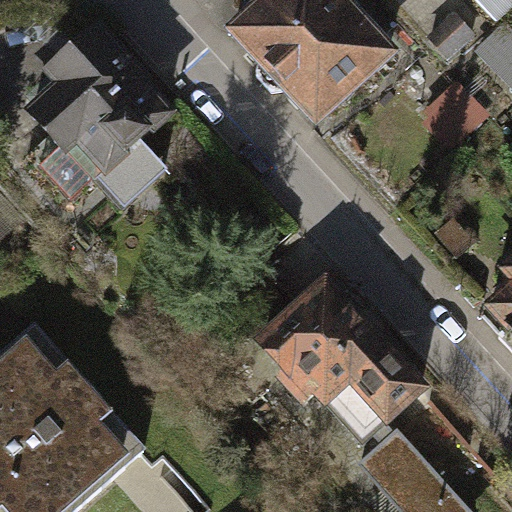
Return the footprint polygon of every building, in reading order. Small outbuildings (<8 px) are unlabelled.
[(405,50),(353,0),(242,0),(215,28),(324,134),(405,50)] [(511,0),(476,0),(498,24),(511,9),(511,0)] [(0,14),(0,27),(61,54),(86,31),(16,4),(0,14)] [(176,114),(98,21),(86,31),(61,54),(40,73),(50,85),(20,112),(63,157),(66,155),(121,213),(166,173),(141,144),(176,114)] [(451,150),(493,117),(465,82),(424,116),(451,150)] [(0,243),(26,220),(0,191),(0,243)] [(511,257),(497,271),(508,283),(482,307),(511,339),(511,257)] [(430,392),(326,276),(251,343),(280,375),(274,381),(300,410),(312,400),(324,413),(347,392),(384,433),(430,392)] [(89,511),(138,468),(30,352),(0,379),(0,511),(89,511)] [(401,511),(478,511),(403,433),(363,471),(401,511)]
